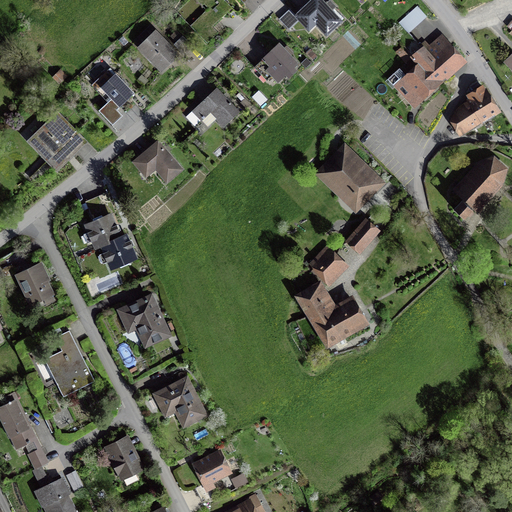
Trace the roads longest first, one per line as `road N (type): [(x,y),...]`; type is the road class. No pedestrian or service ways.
road 1 (residential): [(32,216),(276,0)]
road 2 (residential): [(432,142),(419,215),(448,270),(511,355)]
road 3 (residential): [(32,216),(133,416)]
